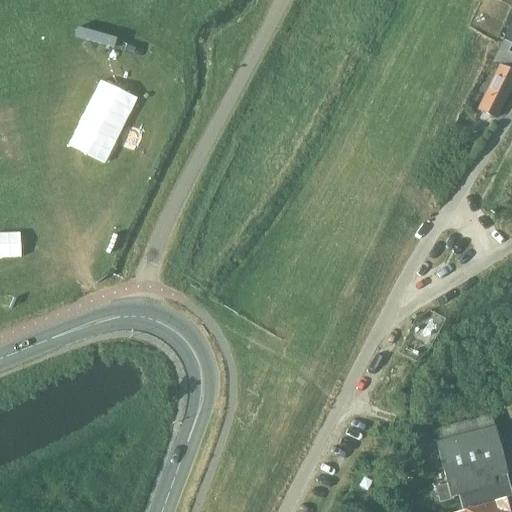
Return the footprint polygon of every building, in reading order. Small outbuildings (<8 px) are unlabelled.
[(511,16),(506,29),(501,41),(510,45),(511,45),(511,16)] [(499,66),(511,72),(511,55),(506,52),(510,45),(501,41),(492,62),(499,66)] [(511,72),(499,66),(477,109),(495,118),(511,81),(511,72)] [(446,382),(452,402),(483,393),(477,373),(446,382)] [(456,497),(460,511),(511,511),(511,498),(491,417),(433,432),(447,485),(436,488),(440,503),(452,500),(451,498),(456,497)] [(364,479),(359,486),(366,490),(371,483),(364,479)]
